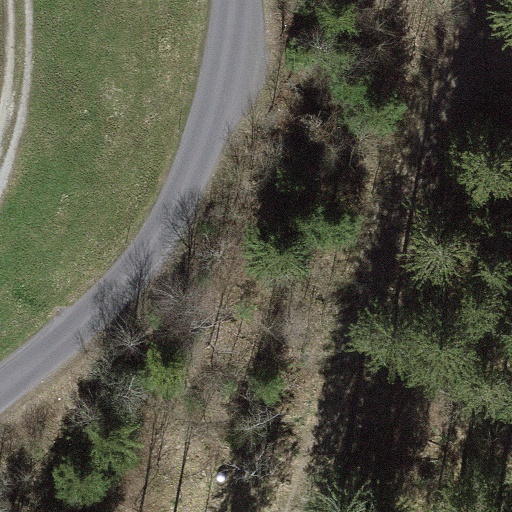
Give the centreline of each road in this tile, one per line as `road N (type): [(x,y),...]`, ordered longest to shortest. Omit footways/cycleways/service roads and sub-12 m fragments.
road 1 (residential): [(233,0),(230,77),(203,155),(141,263),(94,317),(0,389)]
road 2 (track): [(0,139),(23,75),(18,0)]
